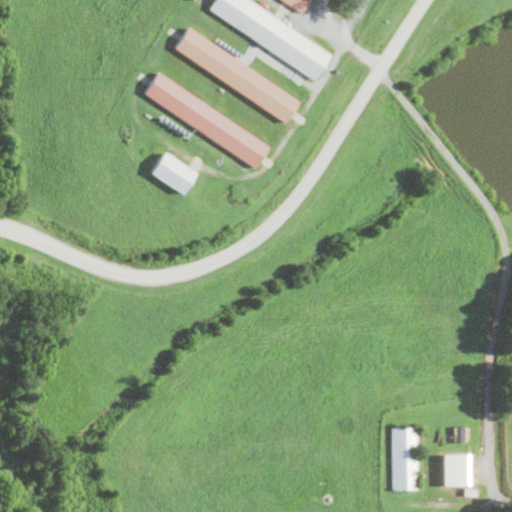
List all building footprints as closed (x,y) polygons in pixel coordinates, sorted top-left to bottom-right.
[(313,79),(207,8),(212,0),(249,0),(329,54),(313,79)] [(309,0),(301,12),(283,0),(309,0)] [(283,122),(172,47),(186,25),(298,101),(283,122)] [(254,167),(142,92),(156,71),(268,146),(254,167)] [(137,141),(132,147),(127,142),(131,136),(137,141)] [(193,172),(180,193),(149,173),(162,152),(193,172)] [(462,441),(453,441),(453,425),(462,425),(462,441)] [(417,489),(393,489),(391,426),(416,426),(417,489)] [(465,484),(441,484),(440,454),(464,454),(465,484)] [(475,487),(475,495),(463,495),(463,487),(475,487)]
